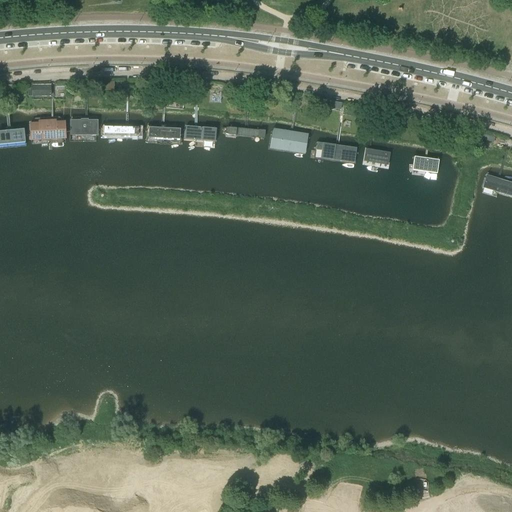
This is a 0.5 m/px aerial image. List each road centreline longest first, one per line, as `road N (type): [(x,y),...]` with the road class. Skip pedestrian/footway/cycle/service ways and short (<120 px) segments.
road 1 (residential): [(511,135),(264,85),(119,75),(0,81)]
road 2 (primary): [(209,36),(0,39)]
road 3 (primary): [(511,94),(351,56)]
road 4 (primary): [(209,36),(281,53),(351,56)]
road 5 (primary): [(351,56),(209,36)]
